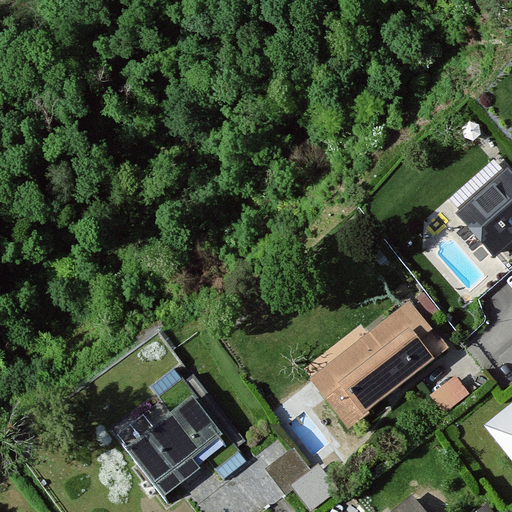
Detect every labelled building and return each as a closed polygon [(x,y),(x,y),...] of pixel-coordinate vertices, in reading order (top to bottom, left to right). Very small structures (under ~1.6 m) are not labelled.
[(511,170),(508,165),(456,208),(496,255),(511,242),(511,170)] [(312,378),(347,423),(444,348),(410,304),(312,378)] [(433,386),(441,406),(469,393),(461,374),(433,386)] [(127,448),(156,485),(221,434),(192,398),(127,448)] [(511,404),(486,425),(511,457),(511,404)] [(291,485),(311,470),(293,448),(265,469),(283,492),(291,485)] [(339,490),(319,464),(311,470),(291,485),(311,511),(339,490)] [(392,511),(424,511),(412,496),(392,511)]
